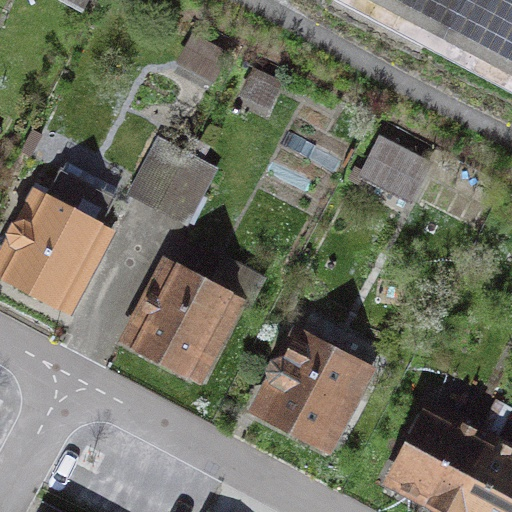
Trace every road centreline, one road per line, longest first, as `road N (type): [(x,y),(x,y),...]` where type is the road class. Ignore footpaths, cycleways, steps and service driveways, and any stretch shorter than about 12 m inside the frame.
road 1 (residential): [(66,399),(324,511)]
road 2 (residential): [(1,511),(66,399)]
